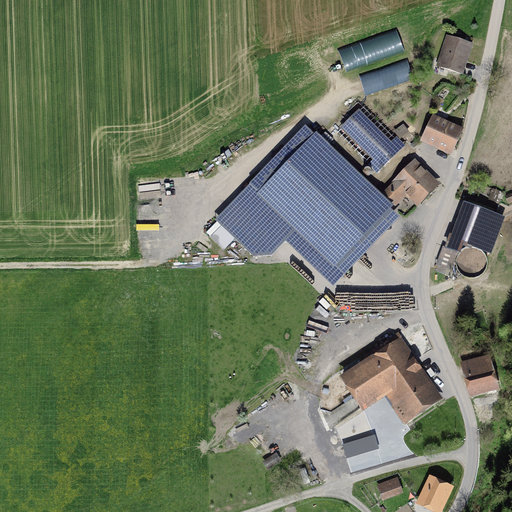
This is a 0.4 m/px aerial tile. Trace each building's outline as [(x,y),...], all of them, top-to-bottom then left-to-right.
[(398,32),(339,49),(345,70),(404,53),(398,32)] [(439,67),(460,74),(470,44),(449,37),(439,67)] [(366,94),(413,78),(407,59),(359,76),(366,94)] [(359,112),(343,128),(382,167),(398,151),(359,112)] [(436,119),(427,138),(425,142),(434,146),(436,142),(450,149),(459,129),(436,119)] [(395,132),(400,138),(408,132),(403,126),(395,132)] [(420,143),(410,132),(403,138),(414,149),(420,143)] [(381,198),(317,136),(260,194),(334,265),(390,207),(389,207),(380,199),(381,198)] [(380,199),(389,207),(404,191),(417,203),(428,193),(427,192),(436,184),(414,163),(409,169),(408,168),(392,184),(393,185),(381,198),(380,199)] [(211,202),(193,222),(203,231),(221,212),(211,202)] [(448,236),(437,265),(450,270),(460,241),(490,253),(503,219),(466,205),(454,239),(448,236)] [(170,223),(152,224),(153,237),(170,237),(170,223)] [(471,278),(482,274),(486,264),(486,259),(482,253),(472,249),(464,251),(461,253),(457,264),(461,274),(468,278),(471,278)] [(371,284),(377,278),(360,261),(354,267),(371,284)] [(363,408),(391,389),(410,416),(434,399),(392,338),(368,355),(372,361),(344,380),(363,408)] [(493,386),(485,352),(463,357),(472,391),(493,386)] [(364,423),(347,426),(351,450),(368,447),(364,423)] [(379,486),(383,498),(401,492),(396,479),(379,486)] [(448,489),(432,482),(422,502),(438,509),(448,489)]
